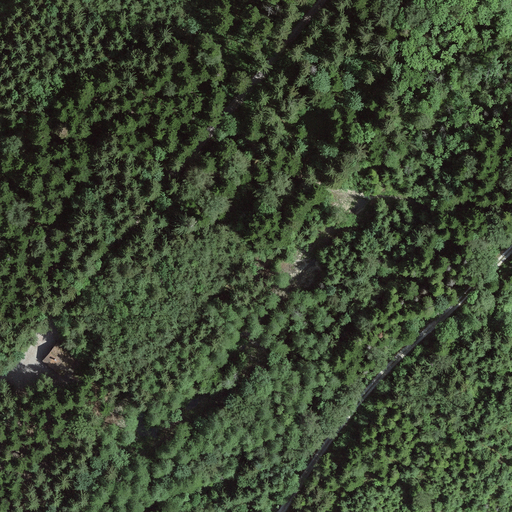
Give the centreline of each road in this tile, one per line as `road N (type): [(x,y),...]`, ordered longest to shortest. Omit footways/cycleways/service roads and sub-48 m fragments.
road 1 (track): [(0,380),(314,0)]
road 2 (track): [(511,249),(372,384),(282,511)]
